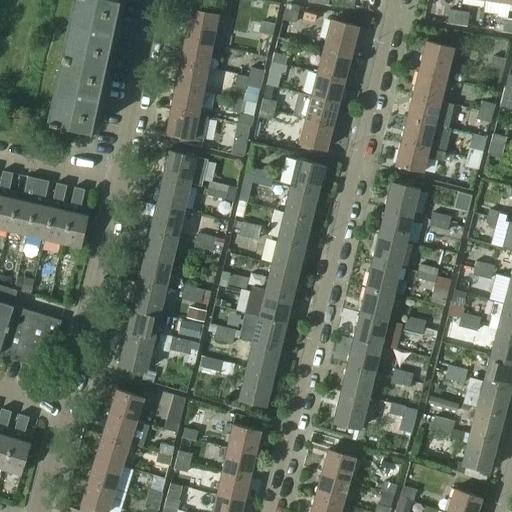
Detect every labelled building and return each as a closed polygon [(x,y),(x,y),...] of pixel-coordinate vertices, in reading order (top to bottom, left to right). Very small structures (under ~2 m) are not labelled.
[(117,0),(75,0),(74,6),(76,7),(73,17),(111,26),(113,15),(114,16),(117,0)] [(353,8),(354,0),(343,0),(343,7),(353,8)] [(219,13),(193,8),(186,39),(213,44),(219,13)] [(296,11),(285,8),(282,19),(293,21),(296,11)] [(458,24),(460,10),(449,9),(447,22),(458,24)] [(467,25),(469,12),(460,10),(458,24),(467,25)] [(505,31),(507,18),(498,16),(496,30),(505,31)] [(112,26),(111,26),(73,17),(69,39),(67,38),(64,52),(104,61),(107,47),(106,47),(108,37),(109,37),(110,35),(112,36),(114,28),(111,28),(112,26)] [(331,19),(324,48),(351,56),(358,26),(331,19)] [(261,22),(259,33),(272,36),(275,25),(261,22)] [(270,51),(272,40),(262,38),(259,48),(270,51)] [(208,67),(213,44),(186,39),(182,62),(208,67)] [(426,40),(419,69),(446,76),(453,47),(426,40)] [(265,71),(270,51),(259,48),(254,69),(265,71)] [(345,79),(351,56),(324,48),(318,71),(345,79)] [(100,81),(104,61),(64,52),(60,72),(61,72),(59,83),(97,91),(99,81),(100,81)] [(283,64),(285,55),(275,52),(272,62),(283,64)] [(503,70),(506,59),(493,56),(490,66),(503,70)] [(203,90),(208,67),(182,62),(177,85),(203,90)] [(281,73),(283,64),(272,62),(270,71),(281,73)] [(250,68),(248,76),(263,80),(265,71),(254,69),(250,68)] [(441,99),(446,76),(419,69),(414,92),(441,99)] [(339,102),(345,79),(318,71),(312,95),(339,102)] [(98,91),(97,91),(59,83),(55,104),(53,104),(49,121),(67,125),(89,130),(93,113),(92,112),(94,102),(95,102),(95,101),(98,101),(100,94),(97,93),(98,91)] [(198,114),(203,90),(177,85),(172,108),(198,114)] [(511,98),(511,88),(505,87),(503,96),(511,98)] [(333,125),(339,102),(312,95),(300,91),(294,115),(306,118),(333,125)] [(257,104),(259,94),(249,92),(247,101),(257,104)] [(454,103),(441,99),(414,92),(408,116),(435,122),(449,125),(454,103)] [(511,108),(511,98),(503,96),(500,105),(511,108)] [(272,110),(274,101),(264,98),(262,107),(272,110)] [(492,113),(495,104),(481,100),(479,109),(492,113)] [(270,119),(272,110),(262,107),(259,117),(270,119)] [(207,116),(198,114),(172,108),(167,132),(193,137),(202,139),(207,116)] [(490,122),(492,113),(479,109),(476,118),(490,122)] [(240,113),(238,122),(241,123),(252,126),(254,118),(254,116),(240,113)] [(429,146),(435,122),(408,116),(402,139),(429,146)] [(326,149),(333,125),(306,118),(299,142),(326,149)] [(236,132),(231,154),(245,157),(246,150),(250,135),(251,132),(252,126),(241,123),(238,122),(236,132)] [(77,136),(78,128),(66,126),(65,133),(77,136)] [(506,136),(493,133),(491,142),(504,145),(506,136)] [(423,171),(429,146),(402,139),(396,164),(423,171)] [(501,155),(504,145),(491,142),(488,151),(501,155)] [(480,160),(482,150),(469,147),(467,156),(480,160)] [(196,155),(169,148),(163,175),(190,182),(196,155)] [(477,169),(480,160),(467,156),(464,165),(477,169)] [(324,165),(297,158),(291,184),(318,191),(324,165)] [(262,184),(265,171),(256,169),(253,182),(262,184)] [(0,228),(8,230),(17,192),(9,190),(13,173),(3,170),(0,183),(0,228)] [(274,173),(265,171),(262,184),(271,187),(274,173)] [(184,208),(190,182),(163,175),(157,201),(184,208)] [(26,234),(39,179),(28,176),(24,194),(17,192),(8,230),(26,234)] [(44,238),(53,200),(45,199),(49,181),(39,179),(26,234),(44,238)] [(216,195),(219,181),(210,179),(207,193),(216,195)] [(229,184),(219,181),(216,195),(226,197),(227,193),(229,184)] [(392,182),(386,207),(413,213),(419,188),(392,182)] [(62,242),(71,205),(63,203),(67,185),(57,183),(53,200),(44,238),(62,242)] [(312,217),(318,191),(291,184),(285,210),(312,217)] [(81,247),(90,209),(81,207),(85,189),(75,187),(71,205),(62,242),(81,247)] [(230,217),(236,195),(227,193),(226,197),(221,215),(230,217)] [(178,234),(184,208),(157,201),(151,228),(178,234)] [(406,239),(413,213),(386,207),(379,233),(406,239)] [(498,224),(501,211),(492,208),(489,222),(498,224)] [(305,243),(312,217),(285,210),(278,236),(305,243)] [(440,227),(443,214),(434,211),(431,225),(440,227)] [(510,213),(501,211),(498,224),(507,226),(510,213)] [(452,216),(443,214),(440,227),(449,229),(452,216)] [(249,236),(252,223),(243,221),(240,234),(249,236)] [(262,225),(252,223),(249,236),(258,238),(262,225)] [(172,260),(178,234),(151,228),(145,254),(172,260)] [(204,247),(207,234),(198,232),(195,245),(204,247)] [(400,266),(406,239),(379,233),(373,259),(400,266)] [(216,236),(207,234),(204,247),(213,249),(216,236)] [(299,269),(305,243),(278,236),(272,262),(299,269)] [(166,286),(172,260),(145,254),(138,280),(166,286)] [(394,292),(400,266),(373,259),(367,285),(394,292)] [(484,276),(487,263),(478,260),(475,273),(484,276)] [(293,295),(299,269),(272,262),(266,288),(293,295)] [(497,265),(487,263),(484,276),(493,278),(497,265)] [(427,279),(430,266),(421,264),(418,277),(427,279)] [(439,268),(430,266),(427,279),(436,281),(439,268)] [(236,288),(240,275),(230,272),(227,286),(236,288)] [(249,277),(240,275),(236,288),(245,290),(249,277)] [(160,312),(166,286),(138,280),(132,306),(160,312)] [(57,334),(61,320),(13,305),(18,290),(0,284),(0,353),(46,368),(51,354),(48,354),(55,333),(57,334)] [(192,299),(195,286),(186,284),(183,297),(192,299)] [(287,321),(293,295),(266,288),(252,285),(246,310),(260,314),(287,321)] [(387,318),(394,292),(367,285),(360,311),(387,318)] [(204,288),(195,286),(192,299),(201,302),(204,288)] [(511,331),(511,303),(504,302),(498,328),(511,331)] [(153,339),(160,312),(132,306),(126,332),(153,339)] [(280,347),(287,321),(260,314),(246,310),(240,337),(253,340),(280,347)] [(381,344),(387,318),(360,311),(354,337),(381,344)] [(470,328),(474,314),(465,312),(461,325),(470,328)] [(483,317),(474,314),(470,328),(479,330),(483,317)] [(414,331),(417,318),(408,316),(405,329),(414,331)] [(427,320),(417,318),(414,331),(423,334),(427,320)] [(192,320),(189,334),(201,337),(204,323),(192,320)] [(223,340),(227,326),(218,324),(214,337),(223,340)] [(236,329),(227,326),(223,340),(232,342),(236,329)] [(511,359),(511,331),(498,328),(491,354),(511,359)] [(146,370),(153,339),(126,332),(119,364),(146,370)] [(179,352),(182,338),(173,336),(170,349),(179,352)] [(375,370),(381,344),(354,337),(348,363),(375,370)] [(192,341),(182,338),(179,352),(189,354),(192,341)] [(274,373),(280,347),(253,340),(247,366),(274,373)] [(511,387),(511,382),(511,359),(491,354),(484,380),(511,387)] [(231,373),(233,361),(203,356),(201,369),(231,373)] [(368,396),(375,370),(348,363),(341,390),(368,396)] [(456,380),(460,366),(451,364),(447,377),(456,380)] [(266,405),(274,373),(247,366),(239,399),(266,405)] [(469,369),(460,366),(456,380),(466,382),(469,369)] [(401,384),(405,370),(395,368),(392,381),(401,384)] [(414,373),(405,370),(401,384),(411,386),(414,373)] [(504,413),(511,387),(484,380),(477,406),(504,413)] [(144,397),(117,388),(109,412),(136,420),(144,397)] [(361,428),(368,396),(341,390),(334,422),(361,428)] [(177,431),(186,397),(174,394),(165,428),(177,431)] [(411,436),(418,410),(395,403),(387,429),(411,436)] [(497,439),(504,413),(477,406),(470,432),(497,439)] [(0,467),(3,468),(14,431),(6,429),(12,411),(2,408),(0,413),(0,467)] [(129,443),(136,420),(109,412),(102,434),(129,443)] [(22,474),(33,437),(24,434),(29,417),(19,414),(14,431),(3,468),(22,474)] [(443,432),(447,418),(437,416),(433,429),(443,432)] [(456,421),(447,418),(443,432),(453,434),(456,421)] [(260,430),(233,424),(228,447),(255,453),(260,430)] [(197,431),(184,428),(182,437),(194,440),(197,431)] [(489,471),(497,439),(470,432),(462,464),(489,471)] [(122,465),(129,443),(102,434),(95,457),(122,465)] [(172,454),(174,445),(162,442),(159,451),(172,454)] [(250,476),(255,453),(228,447),(223,470),(250,476)] [(355,457),(329,449),(322,473),(349,481),(355,457)] [(191,453),(179,450),(177,460),(189,462),(191,453)] [(169,463),(172,454),(159,451),(157,460),(169,463)] [(115,488),(122,465),(95,457),(88,480),(115,488)] [(187,472),(189,462),(177,460),(175,469),(187,472)] [(244,499),(250,476),(223,470),(217,493),(244,499)] [(342,504),(349,481),(322,473),(315,496),(342,504)] [(108,511),(115,488),(88,480),(81,503),(108,511)] [(386,481),(383,490),(396,494),(399,485),(386,481)] [(417,491),(404,487),(401,496),(414,500),(417,491)] [(455,488),(447,511),(450,511),(476,511),(481,497),(455,488)] [(160,502),(163,492),(149,489),(147,499),(160,502)] [(241,511),(244,499),(217,493),(212,511),(241,511)] [(339,511),(342,504),(315,496),(310,511),(339,511)] [(181,500),(167,497),(165,507),(178,510),(181,500)] [(158,511),(160,502),(147,499),(144,507),(158,511)] [(390,511),(392,507),(378,503),(375,511),(390,511)]
